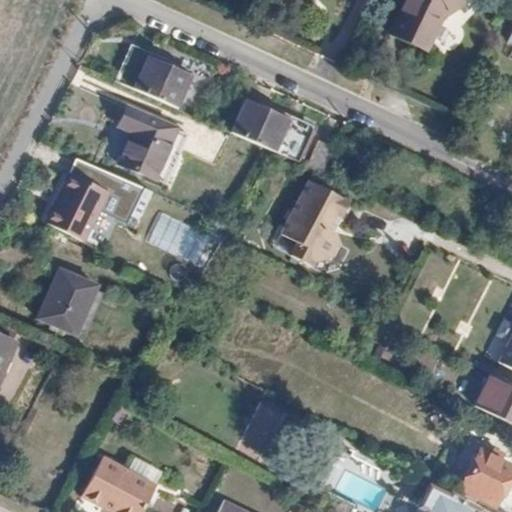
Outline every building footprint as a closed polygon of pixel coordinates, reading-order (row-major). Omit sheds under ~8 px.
[(407,0),(389,38),(425,53),(441,21),(472,0),(407,0)] [(129,51),(115,82),(177,110),(190,79),(129,51)] [(244,103),(230,135),(273,155),(296,165),(311,134),(244,103)] [(128,112),(120,130),(134,137),(120,169),(166,190),(189,140),(128,112)] [(319,144),(307,170),(321,177),(334,151),(319,144)] [(62,193),(45,226),(82,245),(108,196),(67,176),(59,192),(62,193)] [(326,230),(333,216),(340,220),(348,205),(308,184),(284,230),(294,235),(297,245),(296,246),(290,258),(311,269),(318,256),(326,260),(331,259),(337,247),(333,234),(326,230)] [(326,230),(333,234),(340,220),(333,216),(326,230)] [(511,217),(510,217),(501,235),(511,239),(511,217)] [(280,237),(296,246),(297,245),(294,235),(284,230),(280,237)] [(58,273),(37,321),(74,339),(96,290),(58,273)] [(511,338),(500,364),(511,369),(511,338)] [(475,408),(497,419),(511,427),(511,383),(493,374),(475,408)] [(369,480),(375,467),(339,451),(324,485),(376,509),(386,487),(369,480)] [(462,490),(495,507),(511,473),(511,467),(481,452),(462,490)] [(101,462),(79,503),(96,511),(100,511),(101,511),(102,511),(144,511),(156,492),(101,462)] [(421,511),(477,511),(478,511),(429,486),(416,509),(421,511)] [(325,492),(317,507),(326,511),(351,511),(354,507),(325,492)] [(241,511),(212,497),(204,511),(241,511)]
